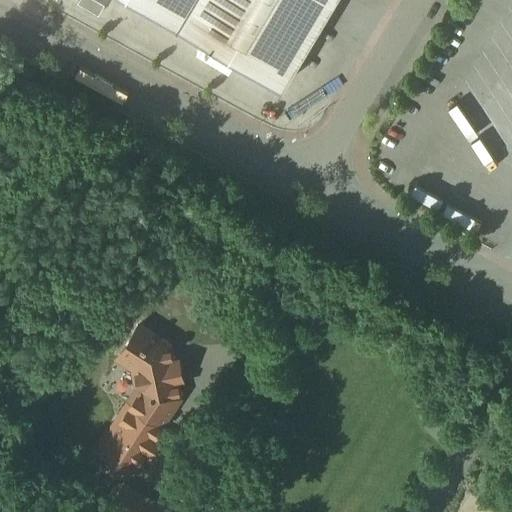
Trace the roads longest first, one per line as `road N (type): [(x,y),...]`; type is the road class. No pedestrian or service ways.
road 1 (residential): [(0,6),(315,180)]
road 2 (residential): [(315,180),(511,291)]
road 3 (residential): [(315,180),(420,0)]
